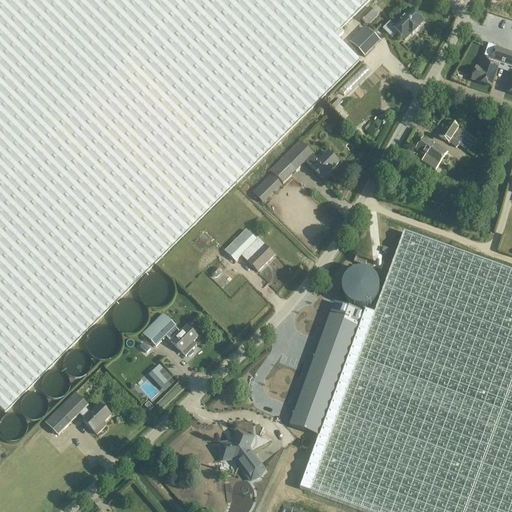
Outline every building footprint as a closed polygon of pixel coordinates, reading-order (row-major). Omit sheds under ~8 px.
[(0,0),(0,409),(4,414),(318,102),(368,51),(345,29),(373,0),(0,0)] [(511,0),(509,0),(498,36),(511,40),(511,0)] [(377,16),(369,7),(358,18),(367,26),(377,16)] [(394,27),(390,23),(383,30),(391,38),(397,33),(405,41),(411,34),(412,35),(418,30),(417,29),(423,22),(419,17),(420,16),(415,11),(414,12),(412,10),(394,27)] [(478,83),(491,87),(498,67),(498,64),(506,67),(511,53),(495,48),(490,62),(491,62),(490,65),(484,63),(478,83)] [(458,146),(468,153),(476,140),(459,128),(449,121),(438,137),(449,144),(456,149),(458,146)] [(292,133),(253,170),(263,180),(270,172),(283,185),(305,164),(322,181),(339,164),(328,153),(319,161),(292,133)] [(421,162),(435,171),(447,152),(434,144),(433,145),(423,139),(415,150),(425,156),(421,162)] [(252,194),(263,205),(270,198),(270,197),(274,193),(275,193),(282,186),(271,175),(252,194)] [(248,263),(258,273),(274,257),(264,246),(262,248),(246,231),(224,252),(235,263),(250,249),(256,255),(248,263)] [(363,315),(334,304),(291,421),(319,431),(293,502),(321,511),(511,511),(511,273),(404,234),(374,315),(364,311),(363,315)] [(367,261),(355,256),(353,263),(365,267),(367,261)] [(362,275),(359,275),(356,275),(353,276),(350,278),(347,280),(345,282),(344,285),(343,288),(343,291),(343,294),(344,297),(345,300),(347,303),(350,305),(353,306),(356,307),(359,308),(362,307),(365,306),(368,305),(370,303),(372,300),(374,297),(375,294),(375,291),(375,288),(374,285),(372,282),(370,280),(368,278),(365,276),(362,275)] [(191,345),(198,338),(187,327),(180,334),(175,328),(176,328),(163,314),(142,335),(149,342),(155,348),(169,335),(174,340),(171,343),(185,358),(187,356),(188,357),(191,357),(194,354),(194,353),(192,351),(195,348),(191,345)] [(162,365),(151,375),(164,388),(174,379),(162,365)] [(45,424),(58,437),(80,415),(84,421),(83,422),(96,436),(106,427),(103,424),(111,417),(100,406),(90,415),(85,410),(88,407),(76,394),(45,424)] [(236,462),(251,482),(259,479),(265,472),(250,452),(249,448),(253,439),(237,432),(233,441),(230,443),(220,445),(223,462),(232,461),(236,462)]
